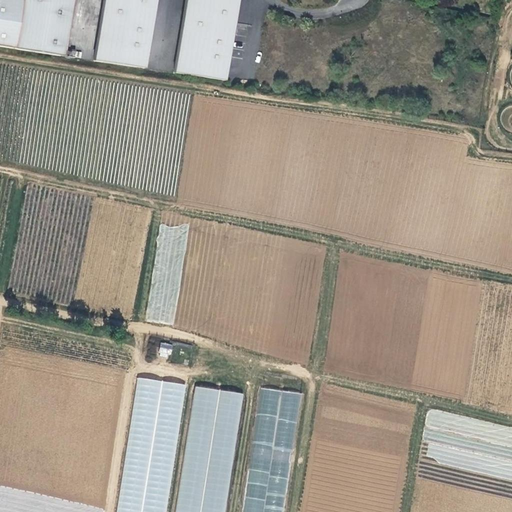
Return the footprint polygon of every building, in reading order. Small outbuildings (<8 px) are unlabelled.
[(0,0),(0,48),(12,50),(19,0),(0,0)] [(70,0),(19,0),(12,50),(62,58),(70,0)] [(152,0),(100,0),(92,62),(143,69),(152,0)] [(234,0),(182,0),(172,74),(223,82),(234,0)] [(170,358),(172,344),(161,342),(158,356),(170,358)] [(226,511),(241,392),(192,386),(176,511),(226,511)] [(285,511),(299,393),(258,388),(243,511),(285,511)] [(426,461),(511,477),(511,427),(481,421),(475,452),(469,451),(468,453),(453,450),(455,439),(442,436),(440,446),(429,444),(426,461)] [(103,511),(104,507),(43,497),(40,511),(28,511),(27,508),(30,493),(25,495),(23,507),(12,506),(8,493),(1,496),(0,495),(0,511),(17,511),(23,510),(23,511),(103,511)]
